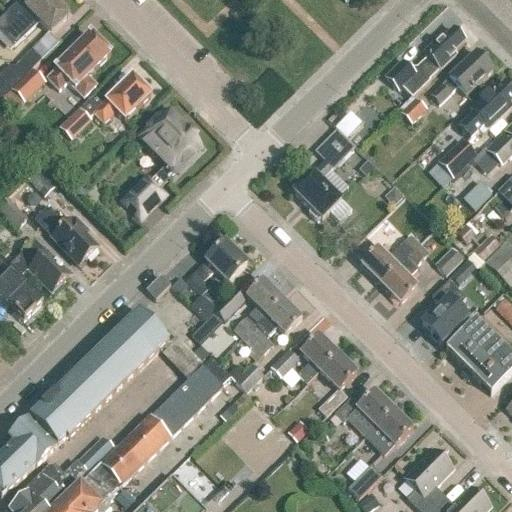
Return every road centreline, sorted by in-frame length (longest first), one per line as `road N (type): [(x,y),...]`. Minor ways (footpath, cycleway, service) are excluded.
road 1 (residential): [(511,474),(226,189)]
road 2 (unclassified): [(0,411),(226,189)]
road 3 (unclassified): [(260,156),(417,0)]
road 4 (residential): [(260,156),(107,0)]
